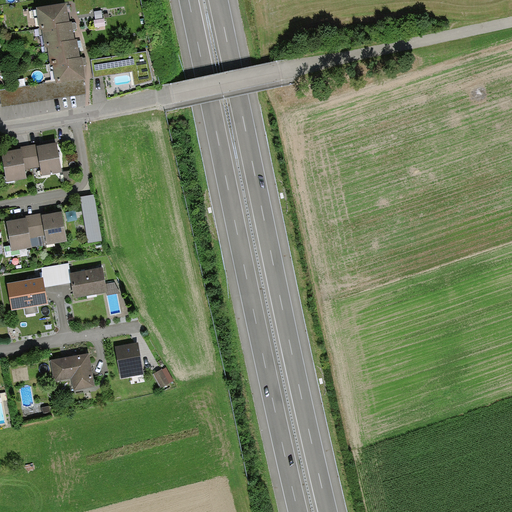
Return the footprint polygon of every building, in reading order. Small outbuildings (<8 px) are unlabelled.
[(67,6),(38,9),(41,36),(44,36),(47,54),(51,53),(53,70),(56,69),(57,81),(85,78),(83,59),(78,60),(76,43),(74,43),(72,24),(69,24),(67,6)] [(146,51),(91,60),(94,78),(132,71),(134,86),(153,80),(146,51)] [(83,79),(0,91),(0,100),(1,106),(86,93),(83,79)] [(21,151),(3,153),(8,181),(24,179),(22,167),(41,164),(43,177),(60,174),(55,145),(39,148),(38,144),(20,146),(21,151)] [(26,220),(8,223),(13,250),(28,248),(26,236),(45,233),(48,245),(64,243),(59,215),(43,217),(42,213),(25,216),(26,220)] [(100,269),(69,274),(73,296),(104,291),(100,269)] [(41,278),(7,285),(12,307),(45,301),(41,278)] [(135,345),(116,349),(121,370),(139,367),(135,345)] [(86,355),(51,361),(54,378),(70,375),(72,389),(92,385),(86,355)] [(162,369),(152,374),(159,387),(169,382),(162,369)]
